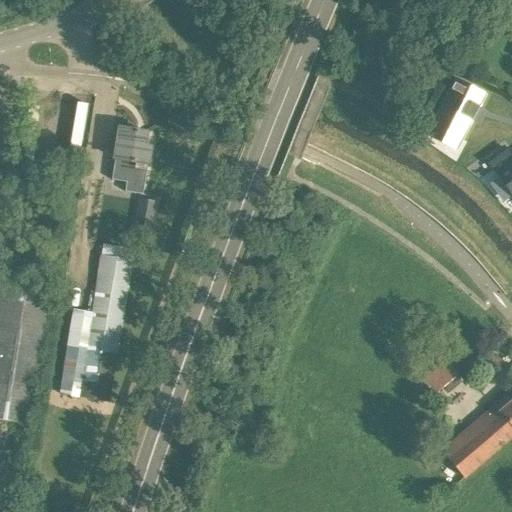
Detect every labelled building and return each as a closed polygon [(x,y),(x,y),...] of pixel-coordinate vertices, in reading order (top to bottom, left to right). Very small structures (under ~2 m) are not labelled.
[(432,125),(460,140),(485,97),(457,82),(432,125)] [(76,154),(79,102),(71,101),(68,154),(76,154)] [(26,102),(24,156),(40,156),(42,102),(26,102)] [(147,134),(121,130),(113,181),(128,184),(127,193),(143,195),(150,149),(144,148),(147,134)] [(511,159),(504,148),(486,160),(511,196),(511,159)] [(139,200),(135,226),(151,229),(156,203),(139,200)] [(166,270),(119,254),(81,367),(128,383),(166,270)] [(387,257),(361,278),(401,324),(366,353),(381,370),(443,320),(387,257)] [(57,291),(0,281),(0,421),(35,427),(57,291)] [(439,353),(429,360),(414,373),(434,396),(458,376),(439,353)] [(463,479),(511,437),(511,402),(506,396),(440,451),(463,479)]
